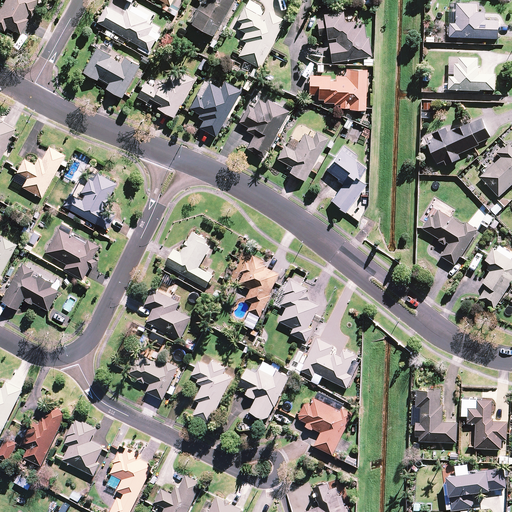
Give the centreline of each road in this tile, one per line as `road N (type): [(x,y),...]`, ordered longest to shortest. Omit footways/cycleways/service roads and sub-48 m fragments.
road 1 (residential): [(178,157),(283,210),(442,335),(511,359)]
road 2 (residential): [(178,157),(99,325),(73,352)]
road 3 (residential): [(226,462),(104,402),(73,352)]
road 4 (residential): [(28,95),(178,157)]
road 5 (residential): [(226,462),(260,451),(276,457),(280,472),(269,482),(236,472)]
